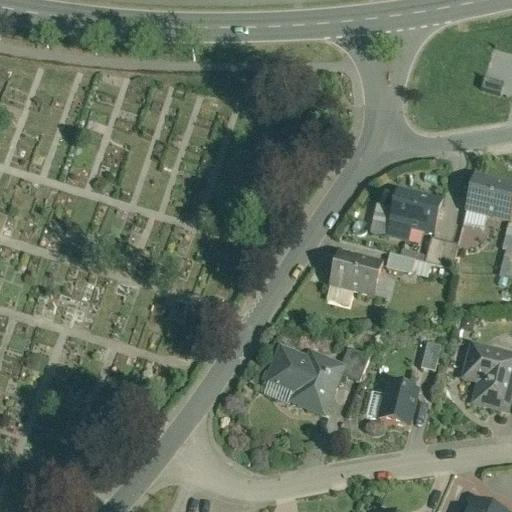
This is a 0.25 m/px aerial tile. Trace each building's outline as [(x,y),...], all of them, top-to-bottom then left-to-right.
[(511,224),(511,182),(479,175),(469,215),(511,225),(511,224)] [(444,201),(401,190),(388,242),(431,252),(434,240),(444,201)] [(460,247),(434,240),(431,252),(427,266),(433,268),(454,273),(460,247)] [(385,263),(341,252),(331,290),(375,301),(385,263)] [(433,268),(427,266),(393,257),(389,270),(430,280),(433,268)] [(511,259),(508,258),(503,277),(511,279),(511,259)] [(439,375),(444,349),(430,346),(425,372),(439,375)] [(511,355),(474,346),(464,382),(480,387),(474,408),(510,418),(511,412),(511,355)] [(345,377),(349,366),(345,365),(312,352),(310,358),(281,347),(266,387),(294,398),(292,405),(329,419),(345,377)] [(349,366),(345,377),(364,384),(374,359),(350,350),(345,365),(349,366)] [(411,430),(421,393),(391,385),(381,422),(411,430)] [(468,511),(495,511),(473,502),(468,511)]
